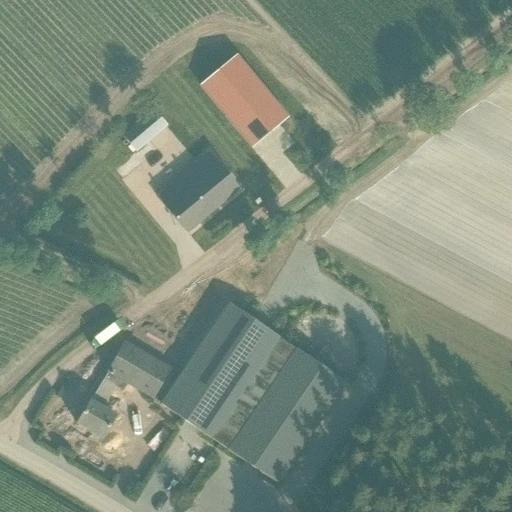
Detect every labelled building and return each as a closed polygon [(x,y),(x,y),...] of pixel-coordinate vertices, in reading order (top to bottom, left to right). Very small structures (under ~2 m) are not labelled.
[(288,118),(236,55),(199,86),(251,148),(288,118)] [(136,125),(122,136),(135,151),(148,141),(167,125),(154,110),(136,125)] [(151,159),(169,148),(164,139),(145,149),(151,159)] [(183,184),(160,203),(190,240),(243,197),(213,160),(201,169),(208,178),(190,193),(183,184)] [(399,243),(511,284),(511,193),(429,163),(399,243)] [(337,272),(511,332),(511,294),(349,238),(337,272)] [(76,425),(77,425),(100,438),(100,439),(101,439),(115,416),(102,408),(119,380),(160,404),(160,405),(184,421),(277,484),(345,383),(228,304),(180,375),(124,343),(102,380),(92,397),(76,425)]
